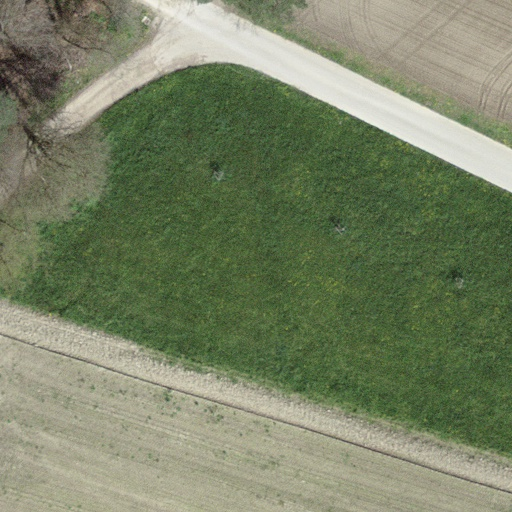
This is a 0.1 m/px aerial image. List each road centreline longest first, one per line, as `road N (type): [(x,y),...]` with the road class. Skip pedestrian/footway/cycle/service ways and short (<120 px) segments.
road 1 (unclassified): [(511,171),(201,14)]
road 2 (unclassified): [(0,187),(201,14)]
